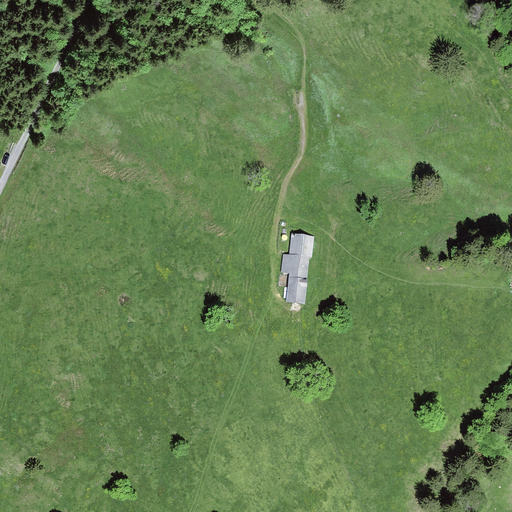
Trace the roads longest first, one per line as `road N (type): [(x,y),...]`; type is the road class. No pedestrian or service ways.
road 1 (track): [(281,300),(274,288),(275,219),(303,147),(306,45),(296,25),(257,0)]
road 2 (track): [(0,188),(83,0)]
